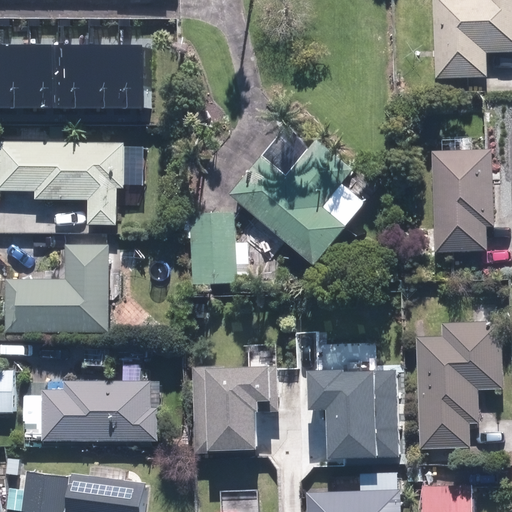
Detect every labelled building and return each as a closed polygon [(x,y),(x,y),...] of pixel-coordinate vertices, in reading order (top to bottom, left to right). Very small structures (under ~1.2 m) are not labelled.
[(511,0),(442,0),(445,72),(493,71),(492,46),(511,45),(511,0)] [(0,46),(0,104),(142,104),(142,46),(0,46)] [(132,144),(8,145),(8,185),(50,185),(50,196),(97,196),(97,221),(123,220),(122,187),(132,187),(132,144)] [(268,157),(239,192),(324,260),(353,225),(336,211),(356,186),(313,151),(292,177),(268,157)] [(504,153),(443,154),(446,250),(491,249),(490,219),(506,219),(504,153)] [(244,233),(243,209),(187,210),(187,240),(197,240),(197,282),(256,282),(256,233),(244,233)] [(77,281),(16,282),(16,327),(117,327),(116,247),(77,247),(77,281)] [(452,342),(429,342),(430,439),(477,438),(477,383),(502,382),(502,328),(452,329),(452,342)] [(92,357),(92,378),(122,379),(122,357),(92,357)] [(196,362),(200,444),(264,440),(262,403),(284,402),(281,357),(196,362)] [(335,403),(336,455),(403,454),(401,364),(313,365),(314,403),(335,403)] [(20,370),(0,370),(0,412),(20,412),(20,370)] [(71,392),(51,392),(51,436),(163,436),(163,411),(158,411),(157,382),(71,382),(71,392)] [(149,511),(154,485),(38,469),(32,510),(44,511),(149,511)] [(478,511),(478,486),(432,487),(432,511),(478,511)] [(405,511),(405,492),(323,494),(323,511),(405,511)]
